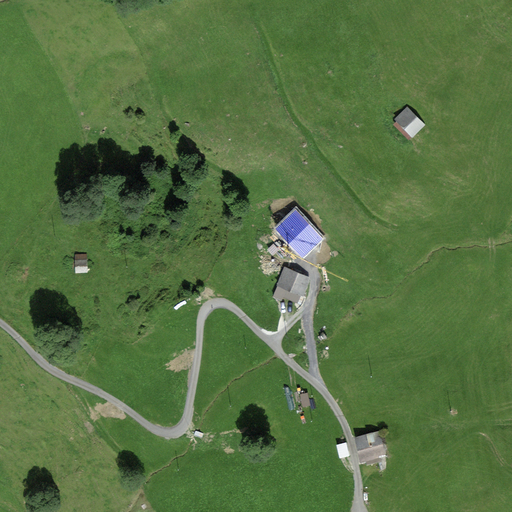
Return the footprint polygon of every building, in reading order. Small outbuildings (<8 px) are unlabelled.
[(425,126),(407,108),(394,121),(413,139),(425,126)] [(298,216),(280,233),(302,255),(320,238),(298,216)] [(86,259),(73,259),(73,277),(86,277),(86,259)] [(311,278),(285,268),(274,294),(300,304),(311,278)] [(380,432),(354,438),(360,463),(386,457),(380,432)]
